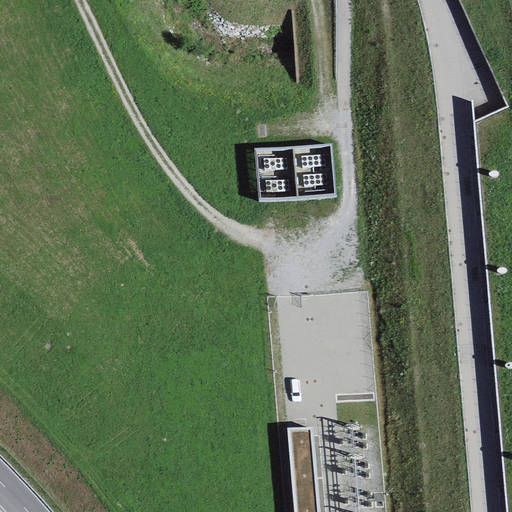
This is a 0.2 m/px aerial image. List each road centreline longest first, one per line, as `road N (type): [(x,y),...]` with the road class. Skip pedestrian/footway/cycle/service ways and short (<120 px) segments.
road 1 (residential): [(436,0),(459,130),(487,511)]
road 2 (track): [(242,266),(142,129),(79,0)]
road 3 (track): [(142,129),(343,119)]
road 4 (track): [(323,120),(314,0)]
